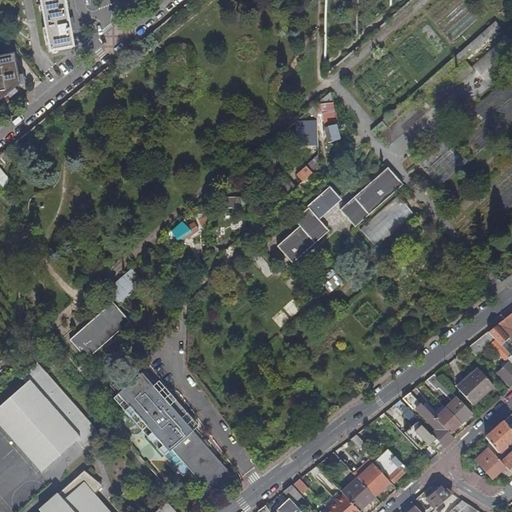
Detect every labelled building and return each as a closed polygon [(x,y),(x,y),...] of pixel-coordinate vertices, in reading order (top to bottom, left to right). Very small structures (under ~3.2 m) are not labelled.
[(38,0),(49,52),(71,48),(68,30),(73,30),(70,18),(66,20),(62,0),(38,0)] [(501,27),(495,20),(369,131),(375,138),(501,27)] [(483,81),(511,54),(511,45),(504,37),(471,67),(483,81)] [(398,52),(405,60),(421,47),(414,39),(398,52)] [(0,100),(26,79),(17,67),(14,54),(7,55),(0,56),(0,100)] [(473,72),(464,62),(379,137),(387,147),(473,72)] [(306,112),(317,118),(316,113),(316,104),(316,103),(306,112)] [(328,143),(340,140),(337,126),(332,104),(316,104),(316,113),(320,113),(325,130),(323,131),(324,135),(326,135),(328,143)] [(296,147),(318,147),(317,122),(295,123),(296,147)] [(466,163),(445,137),(415,163),(437,188),(466,163)] [(318,155),(296,174),(303,182),(319,169),(318,155)] [(401,186),(385,168),(337,210),(352,228),(401,186)] [(284,176),(281,178),(281,201),(295,189),(284,176)] [(327,188),(306,206),(307,207),(306,209),(311,215),(287,236),(302,253),(326,232),(316,220),(339,201),(327,188)] [(411,217),(395,198),(357,231),(373,250),(411,217)] [(202,230),(206,227),(206,217),(197,220),(202,230)] [(186,238),(189,236),(198,232),(193,223),(183,228),(179,223),(170,231),(178,243),(186,238)] [(130,269),(107,288),(120,304),(143,285),(130,269)] [(321,281),(326,287),(336,278),(331,272),(321,281)] [(336,278),(326,287),(329,291),(339,282),(336,278)] [(331,292),(341,283),(339,282),(329,291),(331,292)] [(341,283),(331,292),(332,294),(342,285),(341,283)] [(180,290),(171,284),(171,298),(180,290)] [(110,302),(67,341),(85,360),(127,322),(110,302)] [(511,330),(511,313),(497,325),(503,332),(509,338),(511,341),(511,330)] [(511,341),(509,338),(503,332),(497,325),(487,332),(494,339),(495,340),(510,356),(511,358),(511,341)] [(467,348),(475,356),(494,339),(487,332),(467,348)] [(489,345),(505,361),(507,359),(510,356),(495,340),(489,345)] [(511,358),(510,356),(507,359),(510,362),(503,369),(497,374),(509,387),(511,383),(511,358)] [(507,359),(505,361),(500,366),(503,369),(510,362),(507,359)] [(35,363),(19,377),(25,383),(0,404),(0,426),(40,472),(75,441),(81,447),(96,433),(35,363)] [(475,371),(467,378),(484,395),(492,388),(475,371)] [(211,490),(232,472),(145,375),(121,397),(169,452),(173,448),(211,490)] [(463,421),(471,413),(433,375),(426,380),(441,395),(443,393),(451,402),(448,406),(446,404),(443,406),(460,424),(463,421)] [(471,406),(484,395),(467,378),(455,389),(471,406)] [(450,434),(460,424),(443,406),(436,413),(426,402),(427,401),(416,389),(410,393),(422,406),(429,413),(450,434)] [(436,430),(432,434),(444,447),(454,439),(450,434),(429,413),(422,406),(410,393),(404,398),(436,430)] [(412,421),(416,417),(412,412),(407,416),(412,421)] [(511,422),(508,418),(503,422),(511,432),(511,422)] [(418,446),(429,436),(430,435),(418,422),(405,433),(418,446)] [(498,454),(511,441),(511,432),(503,422),(485,438),(490,444),(498,454)] [(432,439),(430,441),(437,449),(436,450),(438,452),(444,447),(432,434),(430,437),(432,439)] [(356,435),(350,440),(359,449),(364,444),(356,435)] [(430,437),(429,436),(418,446),(416,448),(419,451),(430,441),(432,439),(430,437)] [(489,449),(496,456),(498,454),(490,444),(486,446),(489,449)] [(394,465),(399,461),(386,448),(382,452),(394,465)] [(496,456),(489,449),(477,459),(482,464),(480,465),(493,480),(501,472),(507,480),(511,475),(501,463),(496,456)] [(511,456),(511,452),(501,463),(511,475),(511,459),(509,462),(508,460),(511,456)] [(345,454),(339,459),(348,469),(353,463),(345,454)] [(357,478),(372,463),(368,459),(352,474),(357,478)] [(399,461),(394,465),(385,473),(394,483),(405,473),(405,472),(407,470),(399,461)] [(357,479),(373,496),(389,482),(372,463),(357,478),(357,479)] [(84,470),(77,476),(92,492),(102,483),(84,470)] [(110,511),(92,492),(77,476),(39,509),(41,511),(110,511)] [(305,492),(308,489),(306,487),(299,479),(293,484),(301,492),(303,490),(305,492)] [(373,496),(357,479),(342,493),(344,495),(358,510),(373,496)] [(293,504),(301,497),(291,486),(283,492),(289,499),(293,504)] [(426,510),(417,499),(412,503),(415,507),(419,511),(433,511),(452,495),(441,488),(440,488),(426,501),(431,506),(426,510)] [(359,511),(358,510),(344,495),(328,509),(330,511),(359,511)] [(276,511),(277,511),(300,511),(301,511),(293,504),(289,499),(276,511)] [(449,511),(476,511),(477,511),(462,501),(452,510),(451,510),(449,511)] [(174,511),(166,502),(154,511),(174,511)]
